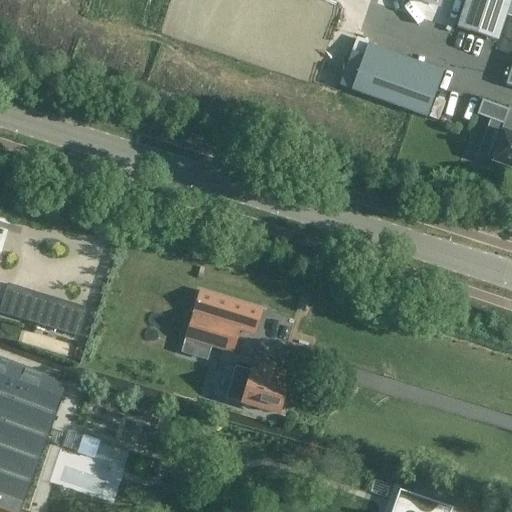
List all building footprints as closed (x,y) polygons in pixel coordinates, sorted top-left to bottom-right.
[(382,0),(382,2),(423,15),(428,0),(382,0)] [(497,41),(510,0),(465,0),(456,28),(497,41)] [(439,84),(364,57),(363,57),(359,55),(352,53),(339,87),(349,90),(426,118),(439,84)] [(508,111),(482,101),(477,115),(503,125),(508,111)] [(511,135),(502,132),(492,162),(511,169),(511,135)] [(215,359),(218,349),(233,354),(239,329),(250,332),(256,313),(197,295),(184,339),(185,339),(182,349),(215,359)] [(32,297),(24,321),(67,335),(75,310),(32,297)] [(0,358),(0,510),(5,511),(20,511),(68,383),(0,358)] [(283,373),(259,367),(257,373),(251,371),(242,402),(278,413),(279,410),(282,410),(284,402),(282,400),(287,382),(281,381),(283,373)] [(450,511),(452,509),(399,490),(398,491),(413,496),(407,511),(450,511)]
